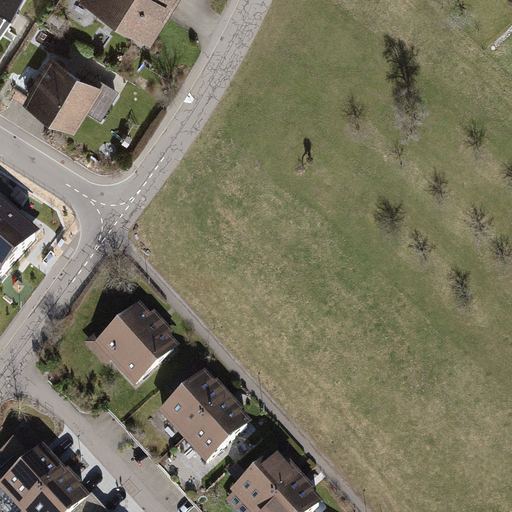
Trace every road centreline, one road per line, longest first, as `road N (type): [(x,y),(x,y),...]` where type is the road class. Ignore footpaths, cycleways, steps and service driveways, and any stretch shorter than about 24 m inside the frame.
road 1 (residential): [(119,217),(224,67),(255,0)]
road 2 (residential): [(9,370),(57,407),(153,511)]
road 3 (residential): [(9,370),(119,217)]
road 4 (residential): [(0,141),(119,217)]
